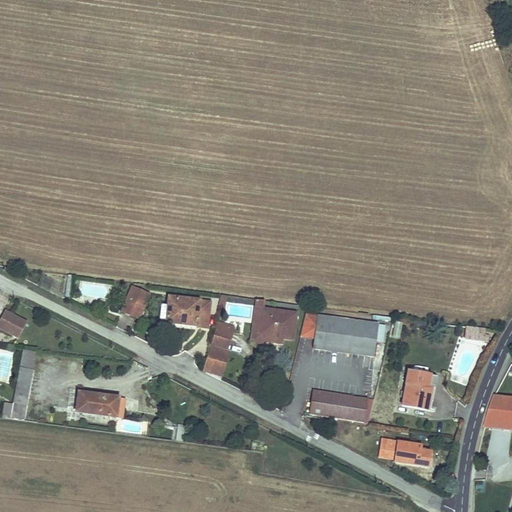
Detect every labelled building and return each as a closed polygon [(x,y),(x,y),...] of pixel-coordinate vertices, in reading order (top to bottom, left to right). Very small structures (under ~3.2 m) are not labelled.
[(73,298),(74,277),(66,276),(65,297),(73,298)] [(145,295),(129,287),(124,298),(139,306),(145,295)] [(209,326),(212,301),(170,297),(169,305),(167,305),(166,308),(162,308),(161,318),(168,319),(167,322),(198,325),(209,326)] [(139,306),(124,298),(118,311),(134,318),(139,306)] [(296,313),(264,308),(265,304),(265,301),(257,300),(251,343),(263,345),(263,341),(282,344),(283,339),(292,341),(296,313)] [(36,321),(17,312),(10,328),(28,337),(36,321)] [(375,326),(308,318),(302,341),(313,342),(312,352),(371,359),(375,326)] [(231,326),(220,323),(217,333),(206,369),(225,371),(230,357),(226,355),(233,332),(229,331),(231,326)] [(465,327),(464,340),(483,343),(485,329),(465,327)] [(20,367),(18,380),(14,404),(11,419),(25,421),(33,368),(32,368),(34,352),(23,351),(21,367),(20,367)] [(225,371),(206,369),(205,371),(222,380),(225,371)] [(409,373),(401,371),(398,385),(406,387),(409,373)] [(432,377),(409,373),(406,387),(402,407),(426,411),(430,389),(431,380),(431,379),(432,377)] [(364,398),(312,390),(308,414),(360,422),(364,398)] [(117,398),(79,393),(77,412),(114,417),(117,398)] [(489,410),(485,425),(501,427),(507,397),(493,395),(489,410)] [(511,398),(507,397),(501,427),(511,428),(511,398)] [(3,403),(1,417),(11,419),(14,404),(3,403)] [(187,426),(177,425),(176,440),(186,442),(187,426)] [(421,445),(384,439),(382,445),(381,455),(396,458),(396,461),(428,466),(430,452),(421,450),(421,445)] [(258,442),(251,441),(250,450),(257,451),(258,442)]
